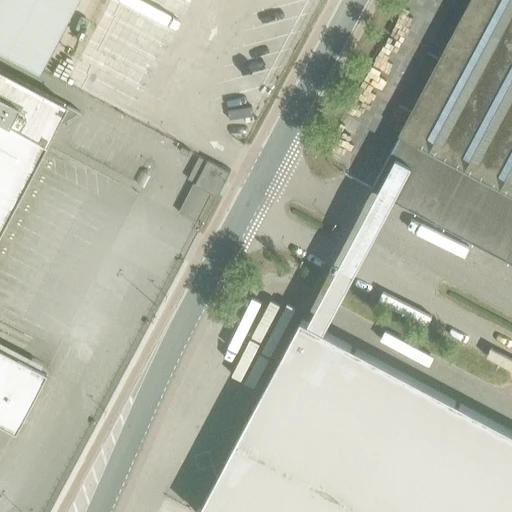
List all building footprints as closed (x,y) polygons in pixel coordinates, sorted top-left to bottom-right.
[(0,0),(0,49),(37,67),(68,0),(0,0)] [(511,0),(471,0),(372,186),(378,190),(393,198),(475,241),(511,260),(511,0)] [(0,425),(13,433),(45,373),(0,349),(0,226),(53,127),(77,112),(79,113),(80,112),(0,69),(0,425)] [(190,150),(182,146),(179,151),(188,155),(190,150)] [(50,147),(13,237),(50,252),(56,238),(67,242),(77,218),(81,220),(100,175),(65,161),(68,154),(50,147)] [(195,184),(217,195),(218,195),(230,171),(208,159),(195,184)] [(511,511),(511,430),(301,319),(198,511),(511,511)]
